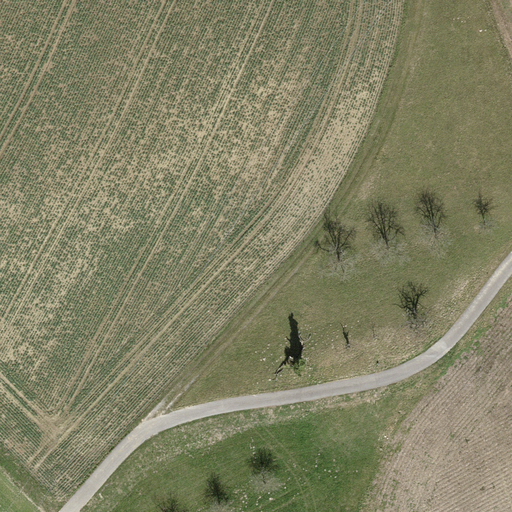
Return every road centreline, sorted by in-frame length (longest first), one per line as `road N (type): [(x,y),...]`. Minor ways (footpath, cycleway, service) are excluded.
road 1 (track): [(71,511),(308,254),(369,164),(406,65),(417,0)]
road 2 (track): [(511,276),(473,329),(418,370),(221,407),(147,430)]
